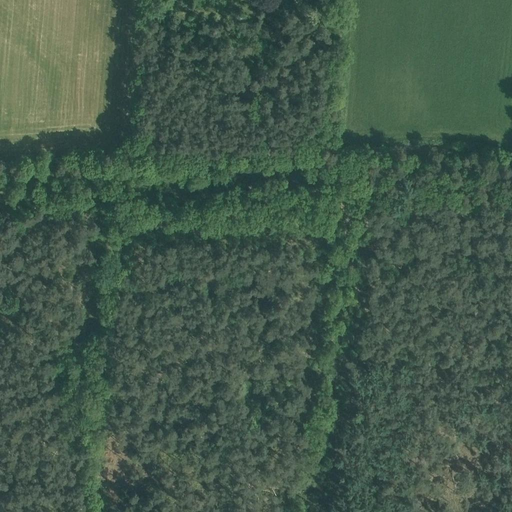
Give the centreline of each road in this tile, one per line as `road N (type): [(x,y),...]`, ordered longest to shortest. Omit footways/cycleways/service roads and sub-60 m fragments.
road 1 (track): [(317,150),(0,176)]
road 2 (track): [(317,275),(306,412),(311,511)]
road 3 (track): [(511,176),(417,144),(317,150)]
road 4 (track): [(329,0),(317,150)]
road 5 (track): [(317,150),(317,275)]
